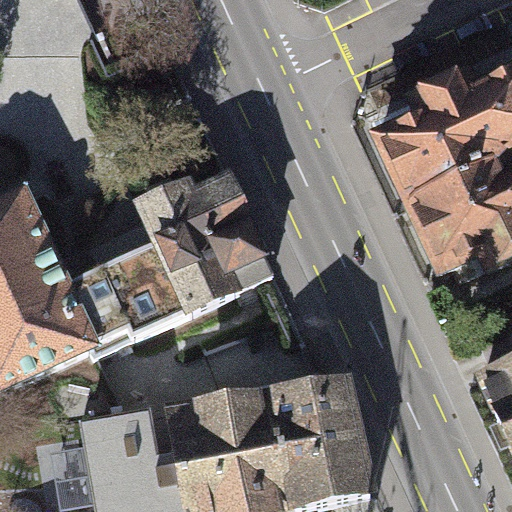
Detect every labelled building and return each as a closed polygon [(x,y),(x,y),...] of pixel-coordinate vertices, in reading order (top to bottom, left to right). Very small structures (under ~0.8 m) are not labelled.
[(399,114),(357,133),(389,204),(511,156),(511,64),(453,91),(442,74),(391,96),(399,114)] [(511,156),(389,204),(424,279),(468,262),(474,276),(511,258),(511,156)] [(167,324),(272,280),(227,173),(190,189),(185,178),(118,206),(128,231),(167,324)] [(0,397),(100,351),(58,261),(24,187),(0,197),(0,397)] [(100,351),(167,324),(128,231),(58,261),(100,351)] [(511,353),(463,375),(511,483),(511,353)] [(333,511),(362,506),(337,385),(263,400),(285,511),(333,511)] [(285,511),(263,400),(163,416),(170,465),(178,511),(285,511)] [(178,511),(170,465),(154,469),(147,420),(77,431),(90,511),(178,511)]
